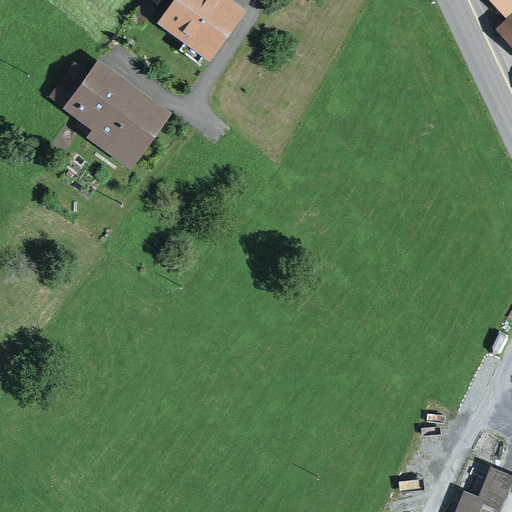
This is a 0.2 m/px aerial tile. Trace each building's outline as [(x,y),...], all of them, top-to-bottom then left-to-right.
[(143,0),(130,18),(141,26),(160,0),(143,0)] [(179,49),(198,63),(233,14),(214,0),(180,0),(169,17),(182,27),(177,34),(185,40),(179,49)] [(511,0),(497,0),(506,10),(511,4),(511,0)] [(511,16),(502,26),(511,36),(511,16)] [(57,96),(133,151),(155,121),(91,74),(89,76),(77,68),(57,96)] [(511,511),(511,476),(492,469),(474,511),(511,511)]
